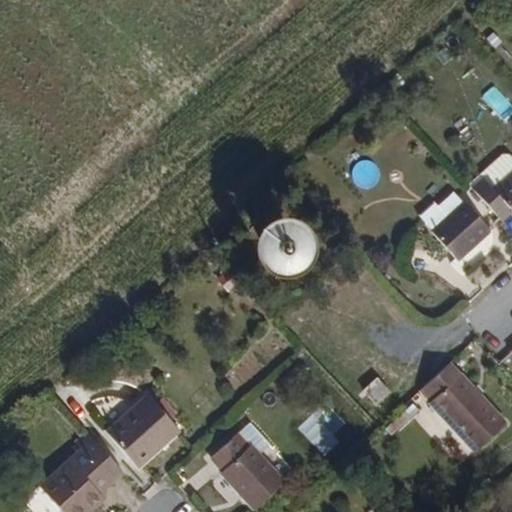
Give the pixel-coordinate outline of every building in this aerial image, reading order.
[(485,200),(511,175),(511,152),(505,154),(472,185),(485,200)] [(511,175),(485,200),(505,221),(511,213),(511,175)] [(493,234),(464,203),(435,229),(464,260),(493,234)] [(318,251),(319,246),(318,241),(316,236),(312,232),(308,229),(303,228),(298,227),(293,228),(288,229),(284,232),(281,236),(279,241),(277,246),(280,256),(286,264),(291,266),(296,268),(301,268),(306,267),(310,264),(314,261),(317,256),(318,251)] [(452,363),(446,368),(420,392),(430,402),(430,409),(470,454),(499,427),(504,422),(452,363)] [(374,403),(388,390),(377,378),(363,391),(374,403)] [(141,469),(182,432),(147,393),(106,430),(126,452),(141,469)] [(281,482),(256,452),(252,451),(238,435),(212,457),(223,467),(224,473),(254,507),(281,482)] [(101,496),(125,474),(92,439),(40,487),(62,511),(95,511),(90,506),(101,496)] [(95,511),(99,511),(108,504),(101,496),(90,506),(95,511)]
